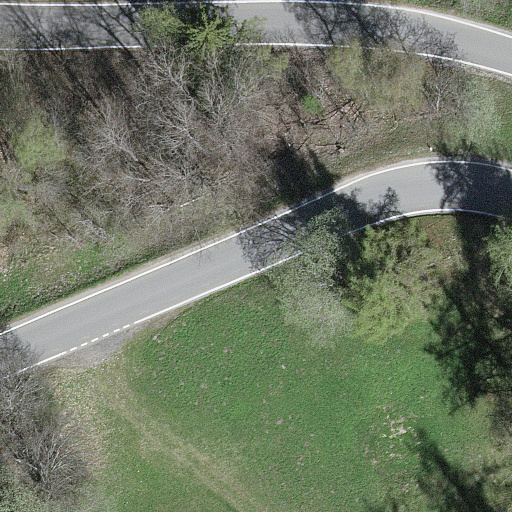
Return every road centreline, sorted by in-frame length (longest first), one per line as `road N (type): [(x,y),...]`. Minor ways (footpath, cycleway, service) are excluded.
road 1 (tertiary): [(511,197),(432,188),(354,205),(0,356)]
road 2 (tertiary): [(0,25),(358,24),(439,32),(511,53)]
